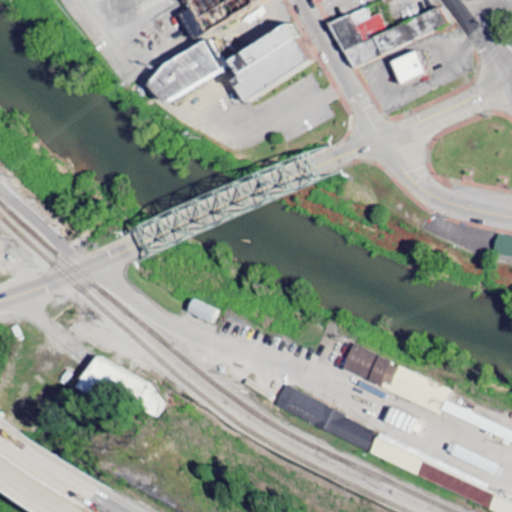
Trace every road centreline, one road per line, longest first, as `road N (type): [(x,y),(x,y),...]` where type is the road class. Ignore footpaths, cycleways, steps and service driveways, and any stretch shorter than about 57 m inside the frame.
road 1 (secondary): [(136,250),(346,159)]
road 2 (tertiary): [(294,0),(380,145)]
road 3 (secondary): [(380,145),(443,200),(511,216)]
road 4 (secondary): [(0,302),(136,250)]
road 5 (secondary): [(380,145),(505,82)]
road 6 (trunk): [(102,496),(0,408)]
